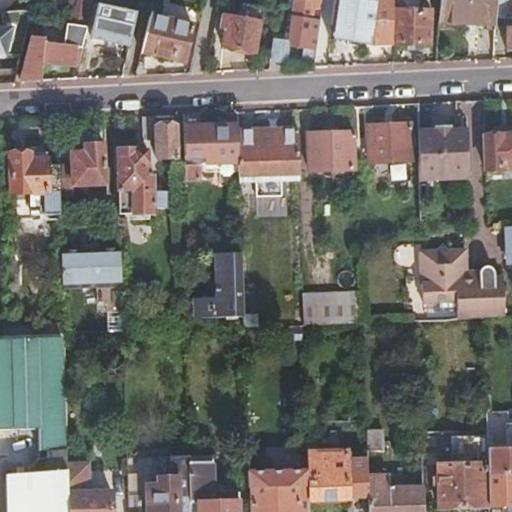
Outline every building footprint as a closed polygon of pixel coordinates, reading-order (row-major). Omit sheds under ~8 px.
[(47,39),(34,38),(21,84),(42,83),(43,65),(79,67),(83,51),(84,47),(91,21),(89,21),(93,0),(71,0),(69,11),(67,22),(75,23),(68,23),(66,45),(47,43),(47,39)] [(290,45),(316,50),(323,0),(294,0),(286,44),(273,41),(269,63),(285,66),(290,45)] [(396,11),(396,0),(380,0),(377,0),(336,0),(330,41),(343,43),(370,47),(394,46),(396,11)] [(396,0),(396,11),(422,12),(422,0),(396,0)] [(442,0),(440,23),(497,28),(497,19),(498,0),(442,0)] [(511,0),(498,0),(497,19),(511,19),(511,0)] [(103,6),(95,39),(131,48),(139,14),(103,6)] [(422,12),(396,11),(394,46),(432,48),(434,13),(422,12)] [(34,14),(3,15),(3,31),(0,31),(0,59),(22,59),(34,14)] [(150,17),(141,55),(183,65),(193,28),(150,17)] [(221,48),(258,55),(263,25),(222,17),(219,29),(224,30),(221,48)] [(198,115),(183,116),(185,183),(199,182),(198,163),(239,162),(238,132),(238,127),(199,129),(198,115)] [(154,121),(153,117),(141,118),(142,141),(157,140),(158,159),(177,159),(175,130),(164,131),(154,131),(154,121)] [(163,121),(154,121),(154,131),(164,131),(163,121)] [(410,126),(367,128),(368,166),(411,164),(410,126)] [(239,162),(239,184),(259,184),(259,177),(300,176),(299,129),(238,132),(239,162)] [(322,135),(308,135),(309,172),(353,171),(351,134),(338,134),(338,130),(322,130),(322,135)] [(471,132),(418,133),(419,183),(473,182),(471,132)] [(511,136),(486,138),(487,174),(511,172),(511,136)] [(85,156),(77,156),(72,156),(73,188),(106,187),(104,146),(84,147),(85,156)] [(76,147),(77,156),(85,156),(84,147),(76,147)] [(138,149),(118,150),(119,189),(119,192),(132,191),(134,216),(153,215),(154,210),(165,209),(165,192),(154,193),(153,174),(150,174),(149,152),(138,152),(138,149)] [(60,215),(59,167),(47,168),(46,161),(29,162),(29,155),(28,155),(24,151),(14,151),(11,155),(9,155),(10,195),(16,195),(43,193),(45,216),(43,216),(44,217),(44,218),(45,219),(46,220),(47,220),(48,221),(49,221),(60,221),(60,215)] [(43,193),(16,195),(17,216),(39,215),(39,216),(43,216),(45,216),(43,193)] [(485,318),(505,317),(504,281),(496,281),(496,271),(492,268),(487,268),(483,271),(483,273),(483,279),(469,279),(469,273),(468,251),(451,252),(445,246),(439,253),(422,254),(424,304),(458,302),(458,319),(485,318)] [(61,256),(62,293),(121,291),(121,254),(61,256)] [(195,317),(242,316),(241,254),(215,255),(217,300),(194,300),(195,317)] [(363,295),(303,296),(303,325),(363,323),(363,295)] [(258,315),(242,316),(242,327),(259,327),(258,315)] [(62,324),(42,325),(42,335),(62,335),(62,324)] [(42,325),(5,326),(5,337),(18,336),(42,335),(42,325)] [(5,337),(0,336),(0,431),(37,431),(38,450),(48,450),(66,450),(63,335),(62,335),(42,335),(18,336),(5,337)] [(366,431),(366,452),(384,451),(383,431),(366,431)] [(511,448),(487,449),(489,508),(511,507),(511,448)] [(6,511),(67,511),(66,465),(66,450),(48,450),(48,476),(6,476),(6,511)] [(307,472),(308,499),(348,499),(348,495),(367,495),(367,476),(367,463),(347,463),(347,452),(307,453),(307,472)] [(188,511),(187,457),(168,457),(168,479),(155,478),(154,486),(146,486),(146,511),(188,511)] [(211,457),(187,457),(188,511),(238,511),(238,494),(212,494),(211,457)] [(484,464),(437,465),(438,509),(485,508),(484,464)] [(66,465),(67,511),(111,511),(111,493),(87,493),(86,465),(66,465)] [(308,511),(308,499),(307,472),(246,474),(246,489),(252,489),(252,511),(308,511)] [(367,495),(367,511),(423,511),(423,487),(390,489),(390,476),(367,476),(367,495)]
